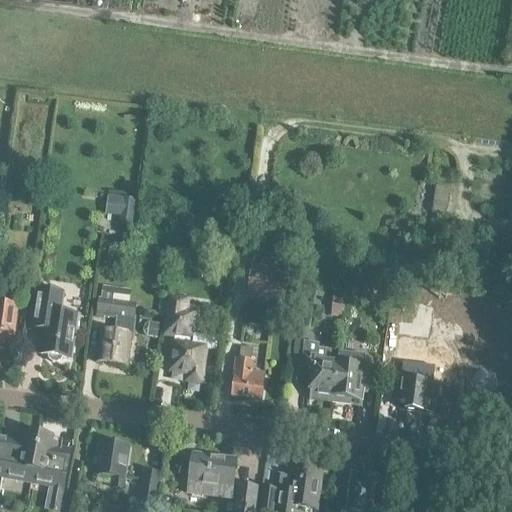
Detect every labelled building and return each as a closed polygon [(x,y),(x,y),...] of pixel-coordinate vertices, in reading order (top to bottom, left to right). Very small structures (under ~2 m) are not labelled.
[(436,188),(432,213),(446,215),(450,190),(436,188)] [(122,199),(120,218),(119,226),(132,228),(136,201),(122,199)] [(259,229),(253,267),(288,273),(291,254),(274,251),(277,231),(259,229)] [(251,267),(247,298),(285,304),(290,273),(288,273),(253,267),(251,267)] [(360,280),(347,278),(345,300),(358,301),(360,280)] [(19,287),(23,293),(30,294),(32,282),(20,280),(19,287)] [(370,290),(368,301),(383,303),(383,312),(391,313),(394,293),(392,292),(393,284),(372,282),(372,290),(370,290)] [(61,363),(63,359),(70,360),(77,317),(59,314),(61,301),(50,300),(51,292),(34,290),(28,329),(44,331),(41,356),(48,357),(48,361),(52,364),(57,365),(61,363)] [(334,295),(331,318),(343,319),(345,297),(334,295)] [(203,379),(206,352),(217,354),(219,339),(195,335),(197,315),(186,313),(188,302),(168,299),(164,337),(175,339),(174,344),(173,344),(169,374),(184,376),(183,383),(202,385),(203,379)] [(136,305),(99,300),(96,317),(123,320),(120,335),(102,333),(97,364),(127,368),(133,325),(123,323),(123,320),(134,322),(136,305)] [(0,368),(3,368),(3,359),(11,360),(13,345),(11,345),(12,338),(17,338),(19,308),(0,305),(0,368)] [(437,310),(416,307),(414,324),(405,323),(403,337),(433,341),(437,310)] [(303,343),(302,357),(299,377),(313,379),(311,396),(316,397),(315,401),(333,403),(338,352),(319,350),(319,345),(303,343)] [(338,352),(333,403),(349,404),(350,400),(358,401),(359,387),(372,389),(375,369),(364,368),(366,356),(338,352)] [(254,363),(236,360),(231,398),(262,402),(265,375),(252,374),(254,363)] [(407,413),(431,416),(436,386),(399,380),(397,394),(400,395),(398,404),(408,405),(407,413)] [(1,476),(32,482),(41,436),(22,432),(19,444),(12,443),(12,439),(9,439),(1,476)] [(0,482),(1,476),(9,439),(0,436),(0,482)] [(53,439),(41,436),(32,482),(54,487),(49,511),(53,511),(57,511),(70,451),(58,449),(59,444),(52,443),(53,439)] [(129,448),(100,444),(96,476),(115,478),(114,489),(124,490),(129,448)] [(191,458),(189,486),(232,491),(235,462),(191,458)] [(275,511),(293,511),(294,508),(316,511),(322,469),(294,465),(290,493),(278,492),(275,511)] [(160,474),(144,472),(140,500),(156,502),(160,474)] [(375,511),(376,511),(381,511),(383,495),(378,495),(380,481),(378,481),(378,476),(364,475),(363,479),(352,478),(349,502),(337,500),(335,511),(375,511)] [(237,485),(233,511),(255,511),(260,488),(237,485)] [(128,511),(151,511),(153,504),(130,501),(128,511)]
